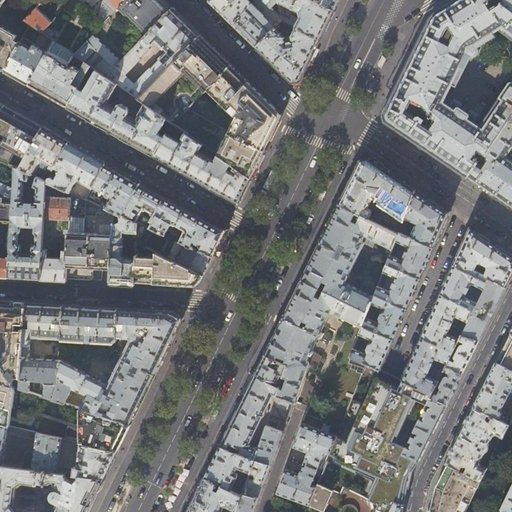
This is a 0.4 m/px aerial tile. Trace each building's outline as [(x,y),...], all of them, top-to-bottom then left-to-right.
[(78,0),(81,2),(88,0),(102,0),(104,1),(99,20),(104,24),(120,8),(127,0),(78,0)] [(164,0),(127,0),(120,8),(127,15),(128,14),(148,33),(173,8),(164,0)] [(233,0),(207,0),(212,4),(221,13),(233,0)] [(251,0),(233,0),(221,13),(227,19),(232,24),(254,2),(251,0)] [(264,15),(278,1),(278,0),(255,0),(254,2),(232,24),(239,31),(244,35),(264,15)] [(278,0),(278,1),(279,3),(299,13),(300,16),(299,19),(292,16),(290,19),(281,15),(281,21),(295,28),(319,39),(327,24),(334,10),(314,0),(278,0)] [(314,0),(334,10),(338,0),(314,0)] [(425,27),(423,32),(396,88),(383,114),(385,121),(423,147),(447,163),(467,177),(506,121),(511,112),(511,82),(510,83),(480,127),(467,118),(469,115),(470,115),(470,114),(469,113),(469,114),(459,107),(458,106),(456,110),(444,102),(467,54),(471,56),(473,57),(475,56),(477,56),(479,53),(479,51),(479,48),(476,44),(500,29),(511,38),(511,11),(502,4),(491,10),(487,3),(488,2),(489,0),(452,0),(435,11),(433,13),(431,16),(430,18),(425,27)] [(511,0),(504,0),(500,2),(502,4),(511,11),(511,0)] [(37,8),(25,20),(42,32),(52,22),(51,21),(45,15),(37,8)] [(118,85),(138,99),(200,35),(187,22),(173,8),(148,33),(122,60),(106,76),(118,85)] [(273,25),(264,15),(244,35),(250,41),(256,47),(274,28),(274,26),(273,25)] [(0,68),(4,71),(20,43),(15,40),(17,36),(0,26),(0,68)] [(283,38),(274,28),(256,47),(274,65),(291,82),(299,80),(308,62),(310,58),(319,39),(295,28),(291,36),(283,38)] [(95,34),(75,55),(76,55),(91,66),(96,70),(106,76),(122,60),(95,34)] [(222,56),(200,35),(138,99),(145,104),(167,119),(173,124),(207,89),(231,65),(222,56)] [(28,84),(47,53),(47,52),(40,48),(35,45),(32,50),(20,43),(4,71),(16,77),(28,84)] [(58,60),(47,53),(28,84),(47,95),(67,106),(78,87),(91,66),(76,55),(67,65),(58,61),(58,60)] [(304,83),(313,64),(308,62),(299,80),(304,83)] [(243,76),(231,65),(207,89),(236,118),(229,132),(265,150),(268,143),(278,123),(280,118),(274,112),(276,109),(260,93),(243,76)] [(118,85),(106,76),(96,70),(84,91),(78,87),(67,106),(112,132),(154,155),(165,136),(159,133),(167,119),(145,104),(136,119),(128,115),(129,113),(129,110),(128,109),(124,105),(122,104),(119,105),(118,106),(116,109),(107,103),(118,85)] [(25,117),(4,105),(0,113),(0,132),(6,136),(3,142),(1,141),(0,140),(0,143),(11,150),(9,152),(0,146),(0,159),(8,163),(15,152),(25,158),(43,127),(25,117)] [(511,112),(506,121),(467,177),(475,182),(501,200),(511,207),(511,112)] [(55,134),(43,127),(25,158),(19,168),(28,173),(32,174),(40,159),(51,165),(48,170),(52,172),(54,167),(69,142),(55,134)] [(261,157),(265,150),(229,132),(222,128),(218,135),(222,136),(225,140),(217,154),(218,154),(251,178),(258,165),(261,157)] [(166,134),(165,136),(154,155),(195,178),(239,203),(245,191),(251,178),(218,154),(214,161),(211,159),(213,155),(203,150),(201,154),(198,152),(203,144),(185,132),(182,138),(182,139),(183,140),(181,143),(166,134)] [(86,151),(69,142),(54,167),(60,171),(55,179),(51,177),(49,177),(47,181),(71,192),(86,198),(106,163),(86,151)] [(350,180),(339,204),(369,219),(372,213),(372,211),(372,209),(371,208),(369,207),(373,198),(378,202),(378,203),(378,204),(378,205),(403,222),(416,190),(391,173),(368,158),(361,160),(350,180)] [(8,163),(0,159),(0,276),(9,278),(15,167),(8,163)] [(122,172),(106,163),(86,198),(115,212),(122,215),(141,182),(122,172)] [(28,180),(28,173),(19,168),(15,167),(9,278),(25,279),(40,279),(42,246),(44,218),(46,190),(47,181),(37,176),(34,187),(38,187),(37,203),(23,202),(24,180),(28,180)] [(141,182),(122,215),(138,222),(213,256),(220,241),(226,230),(180,204),(141,182)] [(50,191),(46,190),(44,218),(70,220),(71,197),(49,196),(50,191)] [(434,203),(416,190),(403,222),(399,232),(404,234),(408,225),(406,224),(408,219),(416,222),(410,237),(434,247),(449,213),(434,203)] [(71,192),(71,197),(70,220),(69,229),(69,236),(68,247),(67,279),(79,279),(89,280),(90,280),(91,280),(93,278),(94,265),(111,266),(115,212),(86,198),(71,192)] [(369,219),(339,204),(330,223),(320,242),(357,260),(365,243),(362,241),(365,236),(370,239),(376,241),(392,249),(394,245),(395,240),(398,234),(393,231),(381,225),(369,219)] [(138,222),(122,215),(115,212),(111,266),(110,283),(123,284),(135,285),(135,281),(136,257),(126,257),(124,254),(125,238),(125,237),(125,232),(138,233),(138,222)] [(383,221),(381,225),(393,231),(395,227),(383,221)] [(213,256),(138,222),(138,233),(137,244),(147,248),(148,247),(148,246),(151,239),(156,242),(153,250),(203,274),(204,274),(208,266),(213,256)] [(511,255),(495,244),(470,227),(453,265),(488,281),(489,278),(506,287),(511,274),(511,255)] [(399,232),(398,234),(395,240),(408,246),(402,260),(394,256),(398,247),(394,245),(392,249),(387,263),(420,278),(427,263),(434,247),(410,237),(404,234),(399,232)] [(287,364),(283,376),(280,387),(277,395),(294,401),(297,402),(309,366),(309,363),(308,361),(307,361),(331,312),(361,327),(362,325),(369,308),(371,303),(373,297),(345,282),(357,260),(320,242),(311,261),(293,297),(288,308),(275,334),(265,354),(276,359),(278,355),(286,359),(284,363),(287,364)] [(147,248),(137,244),(136,257),(135,281),(153,282),(192,284),(200,279),(203,274),(153,250),(148,247),(147,248)] [(47,247),(42,246),(40,279),(54,280),(66,281),(67,279),(68,247),(60,247),(60,250),(60,251),(62,251),(62,258),(47,257),(48,249),(47,249),(47,247)] [(420,278),(387,263),(383,272),(396,277),(389,291),(382,287),(384,283),(380,281),(374,294),(407,309),(412,296),(420,278)] [(478,301),(488,281),(453,265),(446,281),(441,293),(474,310),(478,301)] [(500,298),(506,287),(489,278),(488,281),(478,301),(474,310),(471,314),(468,321),(461,334),(479,340),(483,332),(488,322),(492,313),(500,298)] [(471,314),(474,310),(441,293),(431,315),(422,337),(453,351),(456,346),(459,340),(459,338),(448,333),(455,316),(468,321),(471,314)] [(374,294),(373,297),(371,303),(383,309),(377,322),(369,319),(373,309),(369,308),(362,325),(393,339),(400,324),(407,309),(374,294)] [(5,302),(0,301),(0,330),(5,331),(4,341),(7,341),(7,350),(3,353),(2,357),(0,359),(0,381),(12,386),(13,381),(16,377),(20,377),(25,303),(5,302)] [(44,304),(25,303),(20,377),(20,388),(29,391),(30,380),(43,381),(45,383),(44,396),(53,399),(59,381),(60,360),(31,358),(29,356),(30,339),(32,337),(61,339),(63,305),(44,304)] [(93,307),(63,305),(61,339),(61,340),(112,343),(116,339),(116,336),(117,308),(93,307)] [(117,308),(116,336),(129,337),(129,340),(121,357),(155,374),(168,348),(183,318),(180,317),(180,316),(170,312),(168,311),(148,310),(117,308)] [(393,339),(362,325),(361,327),(359,334),(371,340),(365,353),(357,349),(360,340),(357,339),(350,356),(366,363),(380,370),(385,357),(393,339)] [(461,334),(459,338),(459,340),(464,342),(463,343),(462,343),(461,343),(459,347),(456,346),(453,351),(447,363),(446,365),(462,373),(470,358),(479,340),(461,334)] [(511,334),(507,345),(498,362),(511,369),(511,334)] [(447,363),(453,351),(422,337),(411,361),(402,380),(431,394),(433,391),(435,387),(437,384),(443,370),(444,369),(440,367),(435,379),(427,376),(434,358),(447,363)] [(276,359),(265,354),(258,369),(255,375),(248,390),(241,402),(229,427),(226,434),(223,440),(220,446),(228,450),(255,459),(258,449),(249,444),(273,395),(276,396),(277,395),(280,387),(276,385),(281,375),(283,376),(287,364),(284,363),(276,359)] [(143,398),(155,374),(121,357),(106,387),(100,384),(101,380),(60,360),(59,381),(53,399),(79,407),(131,424),(143,398)] [(511,369),(498,362),(496,361),(491,372),(480,392),(474,406),(509,423),(511,416),(511,403),(507,412),(501,409),(503,404),(506,405),(511,392),(511,369)] [(446,365),(444,369),(443,370),(449,373),(448,375),(446,375),(445,376),(441,384),(440,385),(440,386),(442,387),(438,393),(433,391),(431,394),(429,398),(447,404),(455,387),(462,373),(446,365)] [(414,464),(416,460),(403,454),(406,447),(394,440),(412,397),(427,404),(429,398),(431,394),(402,380),(380,370),(347,440),(337,435),(330,453),(338,456),(336,459),(377,475),(369,499),(377,504),(375,509),(381,511),(389,511),(395,500),(398,501),(398,494),(407,477),(414,464)] [(248,390),(255,375),(250,373),(243,388),(248,390)] [(0,424),(8,426),(12,386),(0,381),(0,424)] [(294,402),(277,395),(274,403),(276,406),(286,410),(285,412),(286,414),(289,414),(294,402)] [(432,433),(447,404),(429,398),(427,404),(432,406),(431,408),(429,408),(424,418),(425,419),(424,421),(420,419),(415,429),(414,432),(418,434),(418,435),(418,436),(416,436),(410,447),(412,448),(410,449),(406,447),(403,454),(416,460),(418,460),(432,433)] [(509,423),(474,406),(453,447),(445,462),(447,463),(480,480),(509,423)] [(123,440),(131,424),(79,407),(80,442),(118,451),(123,440)] [(324,451),(330,453),(337,435),(302,423),(298,435),(293,447),(308,451),(303,463),(323,470),(327,461),(321,459),(324,451)] [(8,426),(0,424),(0,464),(2,465),(8,426)] [(266,426),(258,449),(255,459),(271,464),(276,450),(283,432),(266,426)] [(223,440),(226,434),(221,432),(215,443),(220,446),(223,440)] [(26,452),(24,468),(57,472),(62,438),(37,433),(34,453),(26,452)] [(115,456),(118,451),(80,442),(77,466),(75,466),(74,474),(104,479),(109,469),(112,462),(115,456)] [(228,450),(220,446),(213,461),(205,477),(231,490),(239,475),(238,473),(236,472),(238,468),(250,472),(255,459),(228,450)] [(264,483),(271,464),(255,459),(250,472),(249,477),(244,492),(259,497),(264,483)] [(320,477),(323,470),(303,463),(299,473),(285,469),(280,483),(277,493),(309,504),(317,486),(312,484),(316,475),(320,477)] [(434,511),(464,511),(480,480),(447,463),(447,464),(436,486),(432,501),(430,510),(434,511)] [(0,511),(87,511),(91,505),(97,494),(104,479),(74,474),(71,474),(60,472),(57,472),(24,468),(2,465),(0,464),(0,476),(4,477),(2,487),(0,486),(0,504),(1,505),(0,511)] [(198,490),(204,478),(200,476),(188,500),(192,502),(195,497),(198,490)] [(205,477),(204,478),(198,490),(195,497),(192,502),(189,510),(187,511),(221,511),(219,511),(222,506),(225,506),(237,511),(243,496),(231,490),(205,477)] [(317,484),(317,486),(309,504),(306,511),(323,511),(332,490),(317,484)] [(511,511),(511,486),(499,511),(511,511)] [(244,492),(243,496),(237,511),(253,511),(259,497),(244,492)] [(398,501),(395,500),(389,511),(381,511),(375,509),(373,511),(401,511),(404,503),(398,501)]
